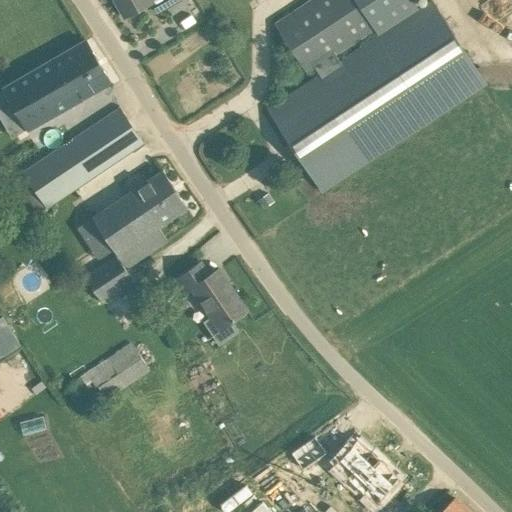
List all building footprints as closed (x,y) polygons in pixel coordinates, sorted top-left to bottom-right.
[(151,0),(115,0),(125,17),(152,2),(151,0)] [(268,108),(322,190),(486,83),(432,0),(337,63),(332,56),(375,28),(356,0),(310,0),(276,23),(308,72),(323,63),(328,69),(268,108)] [(3,88),(27,129),(111,82),(87,39),(3,88)] [(24,172),(47,207),(144,142),(120,107),(24,172)] [(84,273),(102,301),(135,279),(126,266),(167,239),(159,226),(187,207),(163,170),(92,215),(117,252),(84,273)] [(268,193),(259,199),(264,207),(273,201),(268,193)] [(227,285),(229,283),(219,268),(210,274),(201,262),(185,273),(178,277),(187,291),(192,287),(219,327),(230,321),(247,309),(246,308),(244,310),(227,285)] [(0,355),(20,343),(3,316),(0,318),(0,355)] [(69,385),(75,393),(89,413),(150,372),(130,344),(69,385)] [(328,452),(315,434),(290,452),(303,469),(328,452)] [(400,477),(357,437),(333,463),(349,478),(347,480),(363,495),(365,493),(376,503),(400,477)] [(470,511),(455,497),(440,511),(470,511)] [(246,511),(276,511),(265,498),(246,511)]
